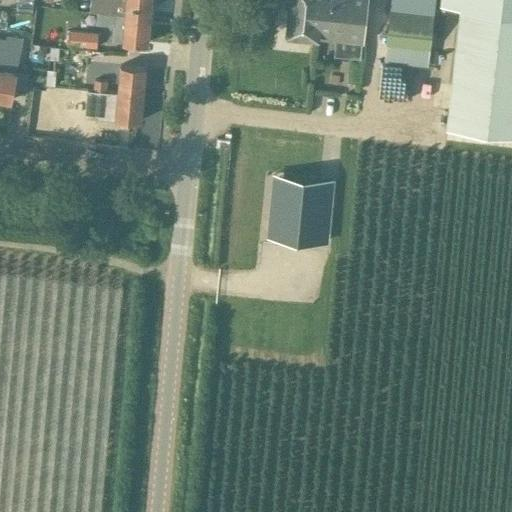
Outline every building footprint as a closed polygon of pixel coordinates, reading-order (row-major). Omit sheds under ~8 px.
[(90,0),(89,11),(97,12),(102,12),(114,13),(125,14),(150,16),(151,0),(90,0)] [(363,40),(366,0),(290,0),(287,34),(320,37),(320,36),(363,40)] [(390,0),(388,26),(385,60),(427,65),(430,46),(432,31),(436,0),(390,0)] [(511,0),(439,0),(439,3),(460,5),(446,124),(511,131),(511,0)] [(102,12),(101,23),(114,24),(113,40),(148,43),(150,16),(125,14),(114,13),(102,12)] [(70,30),(69,45),(96,47),(98,33),(70,30)] [(0,98),(11,101),(14,87),(17,71),(16,71),(22,36),(9,34),(8,37),(6,37),(0,35),(0,98)] [(120,64),(118,92),(143,94),(146,67),(120,64)] [(17,71),(14,87),(25,89),(28,73),(17,71)] [(95,79),(94,90),(107,91),(107,80),(95,79)] [(88,89),(86,116),(141,121),(143,94),(118,92),(107,91),(94,90),(93,89),(88,89)] [(284,175),(278,236),(327,241),(333,180),(284,175)]
